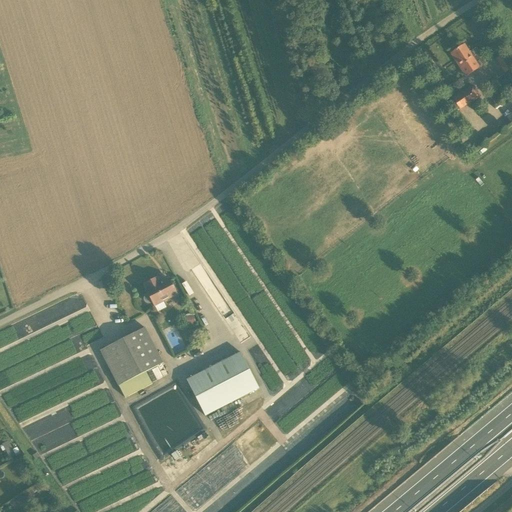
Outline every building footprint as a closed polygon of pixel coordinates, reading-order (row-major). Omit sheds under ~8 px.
[(466,77),(480,68),(465,45),(451,54),(466,77)] [(496,59),(505,73),(511,68),(511,59),(507,52),(496,59)] [(453,99),(460,110),(481,96),(473,85),(453,99)] [(169,279),(160,283),(157,278),(145,285),(148,290),(147,290),(148,294),(147,295),(145,296),(144,298),(144,300),(145,302),(147,303),(149,304),(151,303),(153,302),(155,306),(177,294),(169,279)] [(188,317),(190,325),(196,323),(194,316),(188,317)] [(155,368),(136,332),(101,351),(119,386),(125,398),(152,384),(146,372),(155,368)] [(205,416),(259,389),(241,353),(187,380),(205,416)] [(5,456),(14,452),(10,441),(1,445),(5,456)] [(13,510),(22,504),(35,496),(31,490),(9,504),(13,510)]
